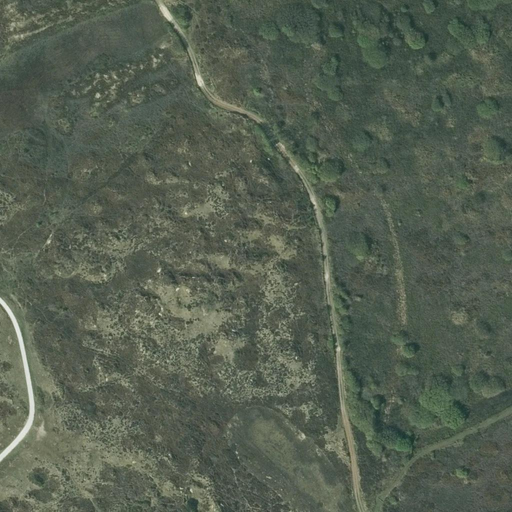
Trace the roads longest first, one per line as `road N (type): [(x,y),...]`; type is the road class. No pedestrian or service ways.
road 1 (unknown): [(158,0),(209,97),(253,113),(313,194),(361,511)]
road 2 (track): [(511,409),(406,459),(367,511)]
